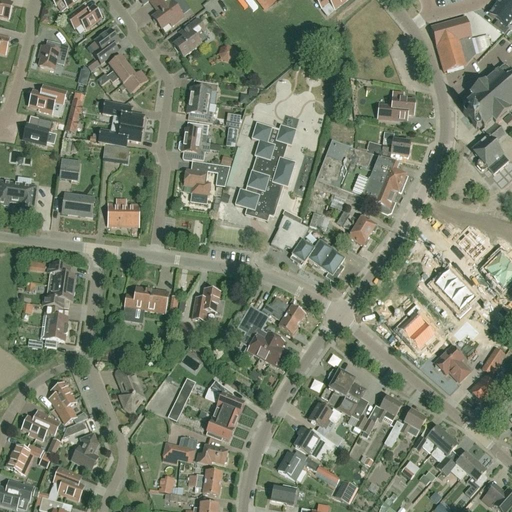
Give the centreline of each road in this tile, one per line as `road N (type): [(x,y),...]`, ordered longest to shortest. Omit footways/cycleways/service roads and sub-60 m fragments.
road 1 (residential): [(152,258),(167,83),(112,0)]
road 2 (unclassified): [(511,468),(339,314)]
road 3 (tertiary): [(242,511),(257,445),(339,314)]
road 4 (tertiary): [(152,258),(244,272),(339,314)]
road 5 (residential): [(103,511),(120,463),(87,359)]
road 6 (residential): [(0,140),(33,0)]
road 7 (residential): [(0,441),(28,387),(87,359)]
road 8 (unclassified): [(413,215),(498,308)]
road 9 (unclassified): [(339,314),(413,215)]
road 10 (unclassified): [(413,215),(440,152),(442,99)]
